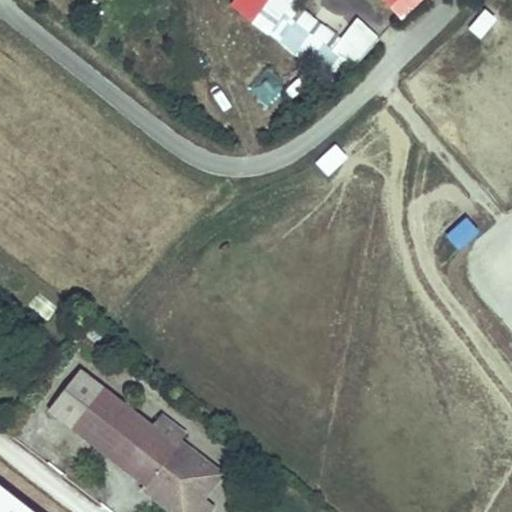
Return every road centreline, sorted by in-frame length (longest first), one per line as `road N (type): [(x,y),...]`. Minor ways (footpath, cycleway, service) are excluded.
road 1 (unclassified): [(458,0),(313,134),(271,160),(230,167),(177,141),(3,0)]
road 2 (unknown): [(0,439),(97,511)]
